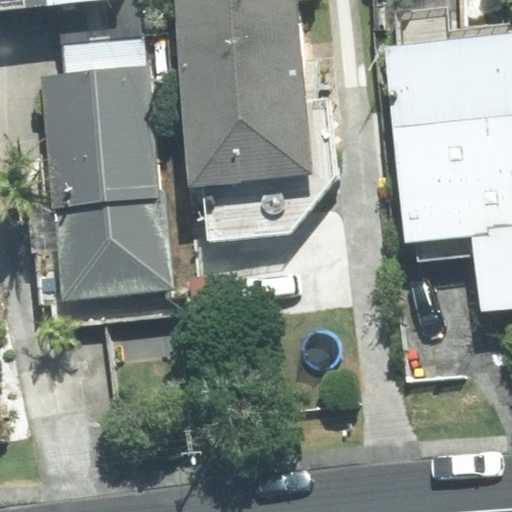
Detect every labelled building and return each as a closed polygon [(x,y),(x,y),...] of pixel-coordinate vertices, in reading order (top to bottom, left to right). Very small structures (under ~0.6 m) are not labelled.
[(0,0),(0,21),(64,15),(68,47),(150,38),(145,0),(0,0)] [(186,0),(207,198),(217,197),(220,227),(300,219),(297,188),(328,185),(309,0),(186,0)] [(153,71),(150,38),(68,47),(71,78),(50,81),(73,308),(176,298),(184,297),(174,194),(169,194),(156,70),(153,71)] [(511,42),(402,53),(422,252),(489,246),(496,319),(511,316),(511,42)] [(246,313),(242,272),(206,276),(210,316),(246,313)]
